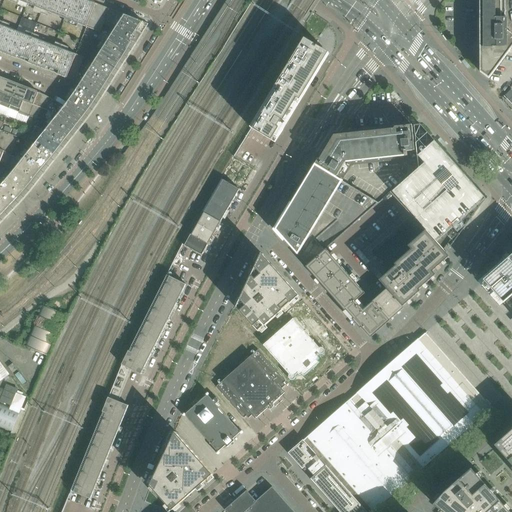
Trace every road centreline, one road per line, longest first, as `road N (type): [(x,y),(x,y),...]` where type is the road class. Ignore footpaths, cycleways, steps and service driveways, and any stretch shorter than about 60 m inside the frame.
road 1 (unclassified): [(317,128),(281,137),(217,241),(148,382),(97,511)]
road 2 (tertiary): [(125,504),(171,391),(255,230)]
road 3 (residential): [(375,360),(442,290),(511,194)]
road 4 (secondary): [(391,49),(511,185)]
road 5 (residential): [(255,230),(375,360)]
road 6 (secondary): [(511,150),(406,29)]
road 7 (tertiary): [(114,128),(200,0)]
road 8 (residential): [(263,459),(375,360)]
road 9 (residential): [(403,511),(511,414)]
